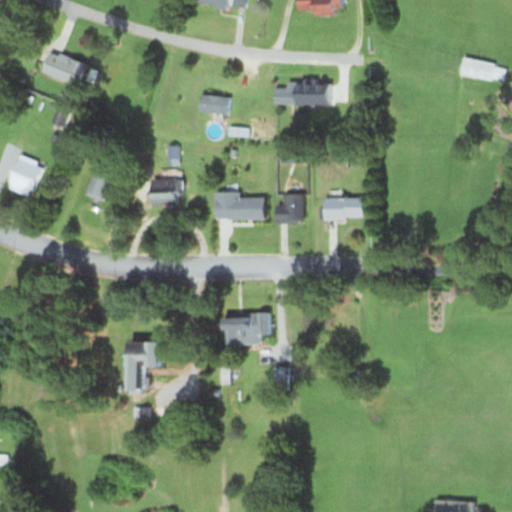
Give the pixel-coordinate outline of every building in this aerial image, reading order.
[(191,0),(191,3),(244,10),(245,0),(191,0)] [(312,13),(342,12),(341,0),(295,0),(296,10),(312,9),(312,13)] [(85,65),(48,49),(39,71),(76,86),(85,65)] [(459,74),(502,82),(505,66),(462,57),(459,74)] [(197,112),(227,114),(229,97),(199,94),(197,112)] [(64,124),(64,113),(53,113),(53,124),(64,124)] [(5,181),(31,193),(42,168),(16,157),(5,181)] [(84,193),(103,202),(117,172),(98,163),(84,193)] [(181,179),(149,179),(149,204),(181,204),(181,179)] [(238,191),(213,191),(213,219),(262,219),(262,197),(238,197),(238,191)] [(274,204),(274,222),(301,222),(301,193),(280,193),(280,204),(274,204)] [(322,219),(361,219),(361,197),(322,197),(322,219)] [(269,334),(268,312),(224,312),(224,344),(258,344),(258,334),(269,334)] [(123,389),(145,389),(145,366),(161,366),(161,340),(123,341),(123,389)] [(287,392),(287,366),(273,366),(273,392),(287,392)]
